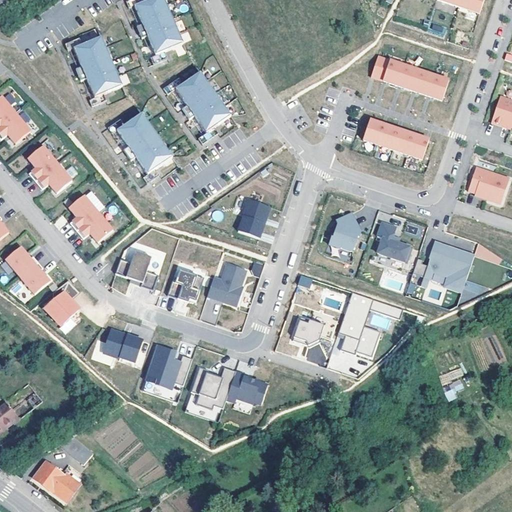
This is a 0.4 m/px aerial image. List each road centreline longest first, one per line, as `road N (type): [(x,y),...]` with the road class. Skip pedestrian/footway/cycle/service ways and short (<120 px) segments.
road 1 (residential): [(0,179),(93,292),(242,344),(261,328),(319,163)]
road 2 (residential): [(501,0),(436,189),(421,198)]
road 3 (residential): [(280,124),(164,205)]
road 4 (residential): [(212,0),(280,124)]
